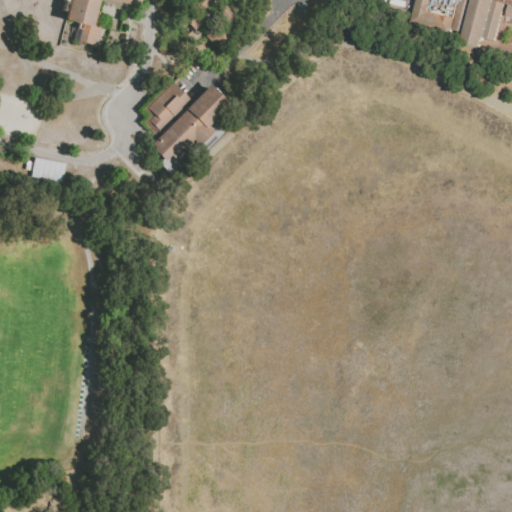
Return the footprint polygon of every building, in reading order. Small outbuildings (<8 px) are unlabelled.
[(133,0),(131,9),(100,1),(96,16),(100,16),(97,28),(103,29),(98,50),(80,45),(82,33),(79,33),(80,28),(66,23),(71,0),(133,0)] [(193,0),(213,0),(202,11),(207,18),(193,31),(192,29),(188,32),(179,23),(198,6),(193,0)] [(404,26),(411,0),(511,0),(511,18),(500,16),(492,48),(404,26)] [(219,53),(206,40),(219,27),(214,21),(230,5),(241,16),(231,27),(233,29),(229,32),(233,36),(222,46),(224,48),(219,53)] [(152,148),(158,140),(153,135),(150,138),(139,127),(144,122),(139,116),(171,85),(190,104),(185,110),(186,112),(209,89),(229,109),(208,129),(213,135),(200,149),(194,142),(174,163),(171,159),(165,165),(153,154),(155,152),(152,148)] [(30,179),(61,181),(63,162),(32,160),(30,179)]
